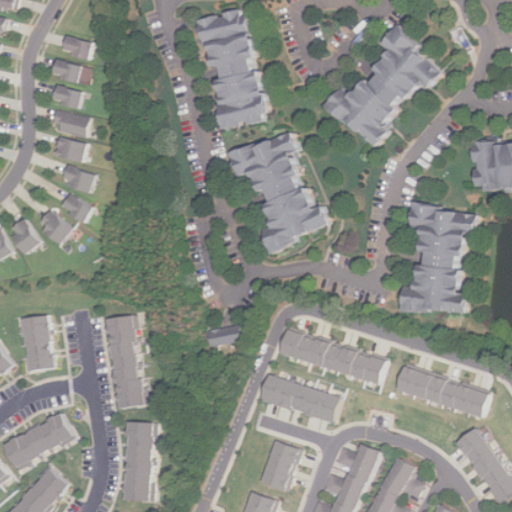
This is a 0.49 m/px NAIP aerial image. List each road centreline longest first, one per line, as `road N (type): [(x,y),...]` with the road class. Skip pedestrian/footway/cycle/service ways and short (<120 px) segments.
road 1 (residential): [(511,385),(504,372),(320,310),(291,310),(202,511)]
road 2 (residential): [(309,511),(340,438),(369,432),(437,459),(479,511)]
road 3 (residential): [(59,0),(30,61),(27,155),(0,196)]
